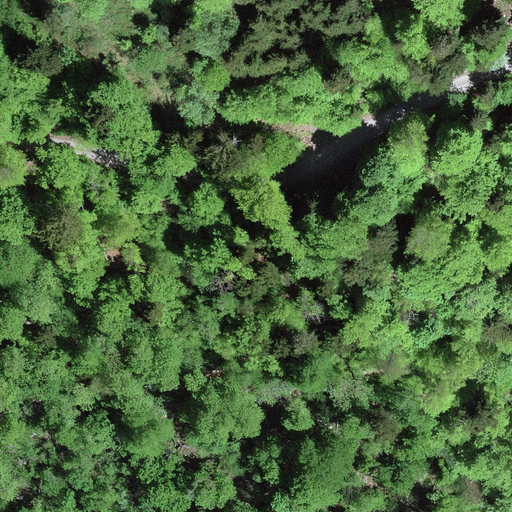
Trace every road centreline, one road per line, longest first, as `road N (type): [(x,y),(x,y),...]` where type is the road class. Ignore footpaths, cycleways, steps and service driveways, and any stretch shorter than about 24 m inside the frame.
road 1 (track): [(0,136),(250,183),(293,170),(511,58)]
road 2 (track): [(362,133),(286,117),(192,111),(67,0)]
